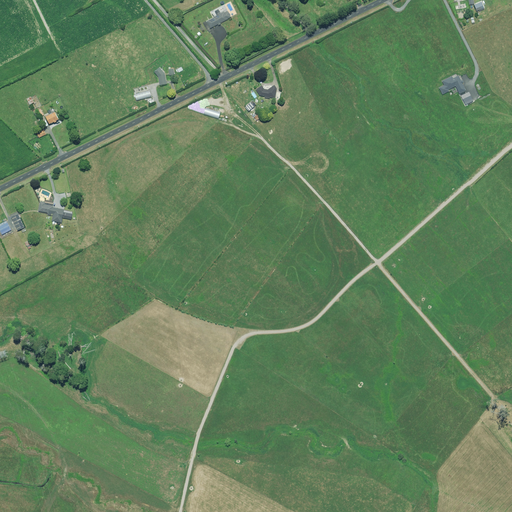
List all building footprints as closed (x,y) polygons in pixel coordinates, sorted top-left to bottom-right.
[(485,8),(482,2),(475,5),(477,11),(485,8)] [(211,12),(214,17),(214,18),(207,21),(211,28),(219,25),(219,26),(221,24),(221,23),(232,18),(228,12),(225,5),(211,12)] [(165,73),(160,68),(155,72),(158,77),(160,86),(167,84),(165,73)] [(262,86),(256,90),(260,96),(280,99),(281,92),(275,91),(275,90),(277,89),(275,85),(271,87),(270,87),(270,86),(269,86),(268,86),(267,86),(266,86),(266,87),(265,87),(265,88),(264,88),(262,86)] [(152,99),(150,90),(135,94),(137,101),(147,98),(148,100),(152,99)] [(37,109),(32,97),(27,99),(33,111),(37,109)] [(221,113),(206,108),(205,115),(219,119),(221,113)] [(50,125),(54,123),(54,124),(57,122),(57,121),(60,120),(56,112),(46,117),(50,125)] [(50,205),(50,204),(41,202),(39,211),(48,213),(48,215),(53,216),(52,224),(55,224),(55,222),(62,223),(63,218),(72,220),(73,212),(65,210),(53,208),(54,205),(50,205)] [(25,228),(19,214),(15,216),(12,217),(18,231),(25,228)]
